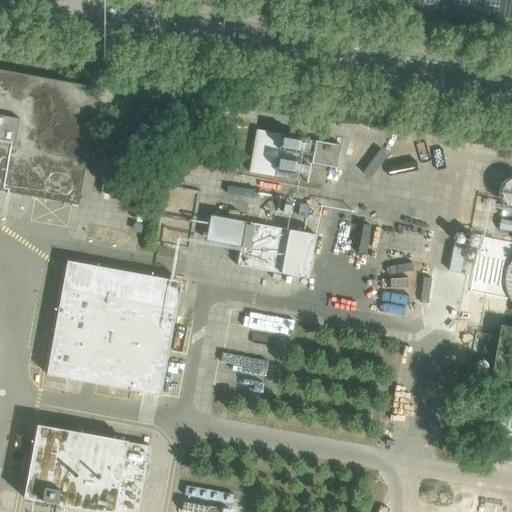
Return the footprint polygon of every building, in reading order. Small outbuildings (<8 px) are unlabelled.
[(0,191),(78,206),(99,89),(99,88),(0,70),(0,191)] [(140,110),(138,122),(160,126),(162,113),(140,110)] [(170,114),(168,130),(176,131),(178,115),(170,114)] [(295,181),(303,139),(256,130),(248,172),(295,181)] [(337,168),(341,146),(315,141),(311,164),(337,168)] [(106,171),(102,195),(114,197),(118,173),(106,171)] [(81,248),(141,256),(145,222),(140,222),(143,203),(96,196),(94,212),(86,211),(81,248)] [(228,210),(226,218),(237,219),(238,212),(228,210)] [(315,235),(245,222),(237,266),(308,279),(315,235)] [(67,262),(47,375),(160,395),(180,283),(67,262)] [(491,377),(511,381),(511,328),(500,326),(491,377)] [(511,404),(501,402),(495,440),(509,443),(506,461),(511,462),(511,404)] [(38,426),(24,498),(99,511),(137,511),(149,446),(38,426)]
